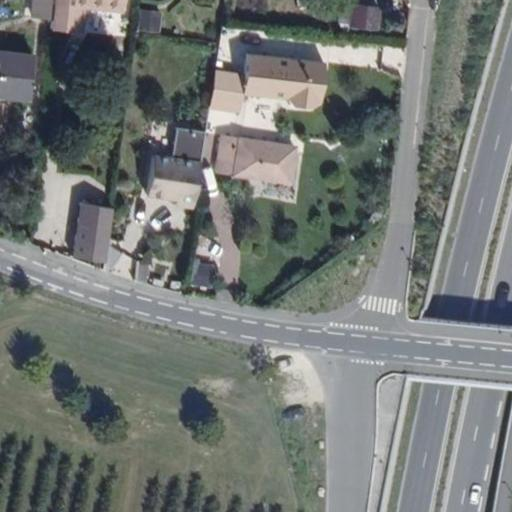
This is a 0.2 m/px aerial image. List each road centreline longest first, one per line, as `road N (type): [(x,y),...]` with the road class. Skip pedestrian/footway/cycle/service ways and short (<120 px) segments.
road 1 (primary): [(511,68),(457,274),(408,511)]
road 2 (residential): [(0,260),(107,299),(235,329),(352,344)]
road 3 (unclassified): [(423,0),(373,346)]
road 4 (primary): [(452,511),(511,245)]
road 5 (unclassified): [(352,344),(346,511)]
road 6 (residential): [(373,346),(511,358)]
